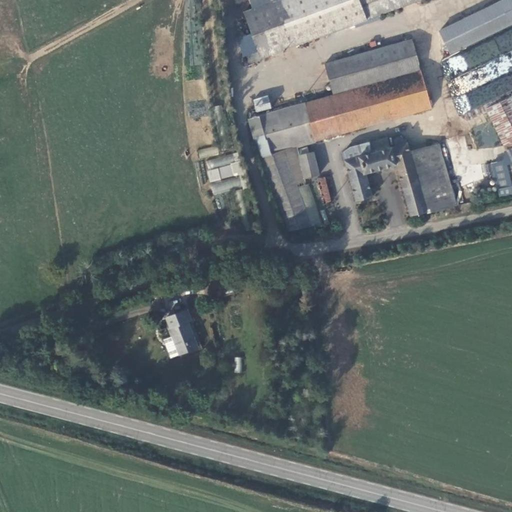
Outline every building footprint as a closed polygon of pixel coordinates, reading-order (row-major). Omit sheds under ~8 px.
[(261,58),(367,19),(362,5),(359,0),(276,0),(253,9),(244,12),(261,58)] [(249,0),(253,9),(276,0),(249,0)] [(367,19),(415,1),(415,0),(375,0),(362,5),(367,19)] [(450,53),(511,22),(511,0),(503,0),(439,31),(450,53)] [(325,63),(334,94),(353,89),(421,70),(412,39),(325,63)] [(364,128),(432,108),(421,70),(353,89),(364,128)] [(270,154),(364,128),(353,89),(334,94),(259,116),(268,145),(270,154)] [(507,151),(511,148),(511,95),(511,92),(465,114),(468,120),(487,111),(507,151)] [(268,96),(252,99),(255,112),(271,109),(268,96)] [(268,145),(259,116),(249,119),(258,148),(268,145)] [(456,205),(440,144),(410,151),(407,142),(403,144),(403,142),(403,140),(402,139),(400,138),(398,138),(396,138),(395,139),(395,142),(395,143),(395,144),(397,145),(391,147),(387,137),(350,147),(343,153),(357,200),(372,196),(366,173),(397,164),(402,184),(406,197),(408,203),(400,205),(404,217),(456,205)] [(217,146),(198,150),(200,158),(219,154),(217,146)] [(319,175),(314,152),(300,155),(305,178),(319,175)] [(204,162),(214,195),(243,186),(233,153),(204,162)] [(317,179),(326,211),(327,211),(333,209),(324,176),(317,179)] [(397,199),(406,197),(402,184),(393,186),(397,199)] [(340,215),(338,208),(333,209),(327,211),(328,218),(340,215)] [(323,224),(329,222),(324,210),(319,212),(323,224)] [(212,276),(218,298),(235,293),(233,288),(241,286),(238,274),(242,273),(241,268),(212,276)] [(181,316),(167,317),(170,328),(169,328),(172,336),(179,355),(198,347),(190,324),(191,320),(181,316)] [(171,357),(179,355),(172,336),(164,339),(171,357)] [(241,373),(242,357),(235,357),(234,372),(241,373)]
